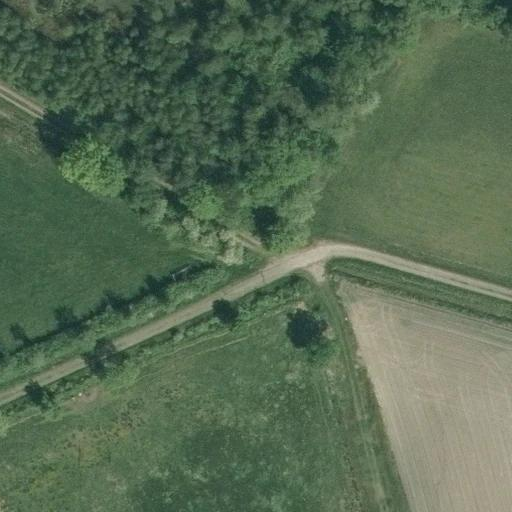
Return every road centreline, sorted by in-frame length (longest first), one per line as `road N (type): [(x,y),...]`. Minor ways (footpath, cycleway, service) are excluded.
road 1 (track): [(0,86),(295,258),(371,511)]
road 2 (unclassified): [(511,296),(340,248),(311,251),(0,394)]
